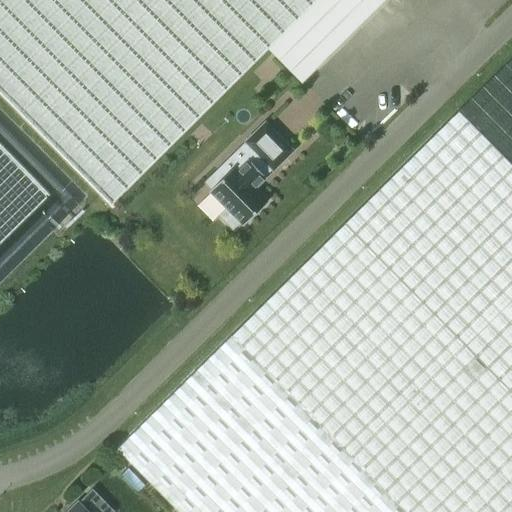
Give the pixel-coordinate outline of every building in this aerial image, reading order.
[(0,0),(0,91),(112,204),(268,49),(317,0),(0,0)] [(302,83),(385,0),(317,0),(268,49),(302,83)] [(118,450),(178,511),(511,511),(511,164),(459,111),(118,450)] [(273,170),(293,151),(265,122),(261,127),(245,142),(257,154),(250,161),(249,159),(237,170),(234,167),(224,176),(218,170),(206,182),(212,189),(210,191),(227,209),(220,216),(233,229),(240,222),(243,225),(268,201),(253,187),(260,180),(262,182),(266,177),(265,175),(272,169),(273,170)] [(87,511),(78,502),(68,511),(87,511)]
